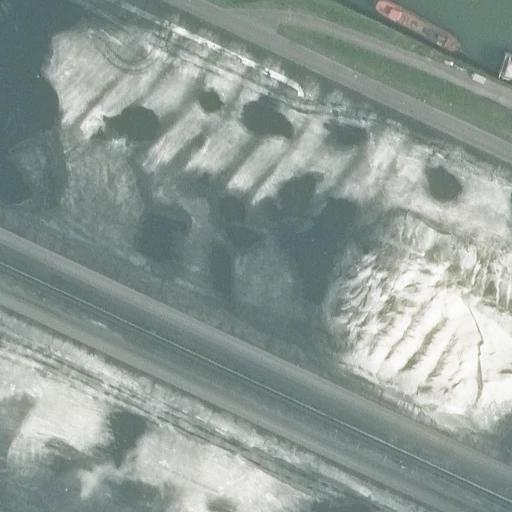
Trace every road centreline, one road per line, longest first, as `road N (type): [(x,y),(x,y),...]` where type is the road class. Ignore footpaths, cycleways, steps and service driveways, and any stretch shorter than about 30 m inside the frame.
road 1 (track): [(0,233),(511,473)]
road 2 (track): [(166,0),(511,161)]
